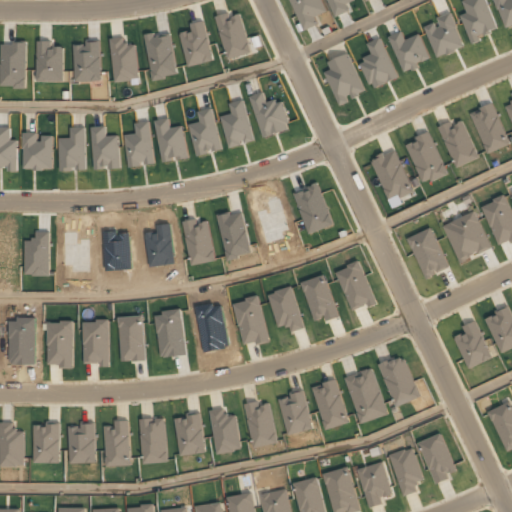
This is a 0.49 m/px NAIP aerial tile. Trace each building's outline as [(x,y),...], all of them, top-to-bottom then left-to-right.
[(290,0),(304,31),(320,24),(316,16),(327,11),(322,0),(290,0)] [(356,0),(327,0),(334,17),(350,11),(348,3),(357,0),(356,0)] [(366,92),(349,53),(328,63),(331,70),(325,72),(340,106),(351,101),(350,99),(366,92)] [(511,144),(493,103),(471,112),(488,153),(511,144)] [(480,158),(464,120),(454,125),(452,121),(439,127),(457,168),(480,158)] [(406,143),(424,184),(448,174),(431,133),(406,143)] [(482,206),(500,246),(511,240),(511,210),(505,196),(482,206)] [(444,225),(460,261),(491,247),(476,211),(444,225)] [(425,279),(450,268),(433,228),(408,238),(425,279)] [(486,318),(502,353),(511,348),(511,313),(509,308),(486,318)] [(469,369),(493,358),(477,322),(453,333),(469,369)] [(404,356),(380,365),(396,407),(420,398),(404,356)] [(345,377),(360,424),(388,415),(373,368),(345,377)] [(349,423),(338,380),(314,386),(324,429),(349,423)] [(289,435),(314,428),(304,392),(278,399),(289,435)] [(277,444),(270,404),(259,406),(258,401),(245,404),(253,448),(277,444)] [(507,452),(511,449),(511,404),(511,401),(489,411),(507,452)] [(242,450),(236,414),(225,415),(224,408),(210,410),(217,454),(242,450)] [(206,452),(200,414),(174,418),(181,456),(206,452)] [(165,418),(141,419),(143,464),(167,463),(165,418)] [(106,466),(131,465),(129,421),(113,421),(114,426),(105,426),(106,466)] [(24,430),(14,430),(14,423),(0,422),(0,431),(0,466),(24,466),(24,430)] [(60,463),(60,425),(34,424),(34,463),(60,463)] [(96,463),(95,425),(69,426),(70,463),(96,463)] [(450,478),(449,474),(457,471),(442,433),(419,442),(436,484),(450,478)] [(389,455),(404,496),(418,491),(415,483),(424,479),(412,446),(389,455)] [(359,468),(368,507),(384,504),(382,497),(392,495),(384,462),(359,468)] [(323,473),(333,511),(346,511),(347,511),(346,511),(356,511),(360,511),(348,467),(323,473)] [(301,511),(326,511),(317,477),(293,483),(301,511)] [(260,495),(264,511),(291,511),(286,489),(260,495)] [(230,511),(254,511),(251,492),(228,497),(230,511)] [(195,507),(196,511),(222,511),(221,502),(195,507)]
